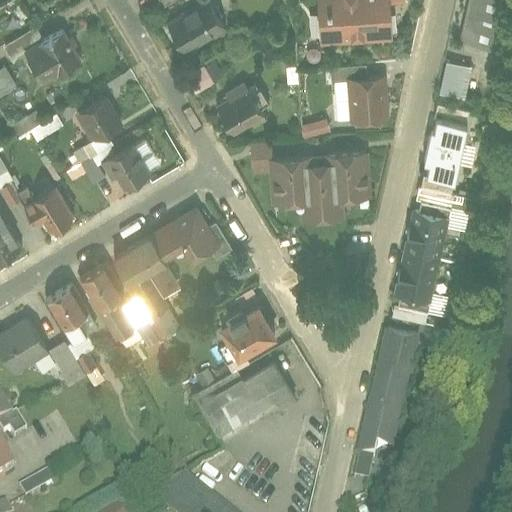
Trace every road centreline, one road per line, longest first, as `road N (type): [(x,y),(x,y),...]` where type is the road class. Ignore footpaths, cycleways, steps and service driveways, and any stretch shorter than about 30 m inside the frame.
road 1 (residential): [(355,397),(446,0)]
road 2 (residential): [(219,170),(355,397)]
road 3 (residential): [(0,297),(219,170)]
road 4 (residential): [(117,0),(219,170)]
